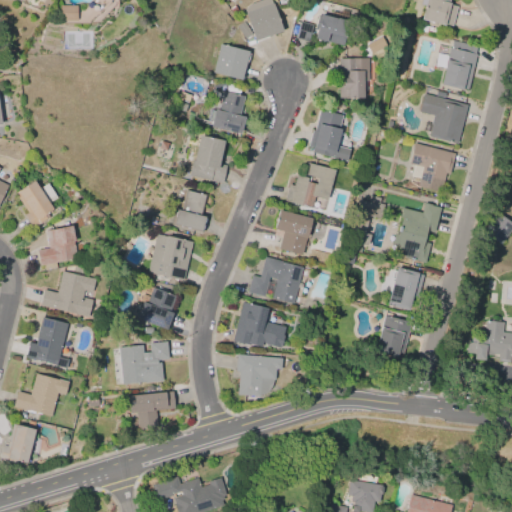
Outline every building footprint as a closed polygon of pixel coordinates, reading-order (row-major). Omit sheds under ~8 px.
[(253,41),(244,13),(245,13),(244,9),(248,4),(260,0),(269,0),(271,3),(272,3),(281,32),(253,41)] [(425,0),(449,0),(448,4),(456,6),(451,26),(444,24),(443,26),(420,20),(425,0)] [(59,5),(76,5),(75,21),(59,21),(59,5)] [(342,46),(313,38),(316,29),(313,29),(317,15),(319,16),(319,15),(335,19),(336,18),(348,21),(342,46)] [(307,41),(295,38),(299,22),(311,25),(307,41)] [(448,47),(450,47),(451,40),(476,46),(474,53),(475,54),(466,89),(461,88),(460,90),(439,84),(448,47)] [(239,80),(212,73),(219,44),(247,51),(239,80)] [(338,98),(338,58),(367,58),(368,91),(361,91),(361,97),(338,98)] [(222,90),(243,95),(238,116),(243,117),(239,135),(209,127),(214,109),(217,110),(222,90)] [(180,91),(189,96),(187,101),(177,97),(180,91)] [(466,105),(456,144),(427,137),(432,115),(418,112),(422,94),(433,97),(435,91),(444,93),(443,99),(466,105)] [(335,146),(348,149),(345,162),(311,154),(312,148),(307,147),(311,130),(313,130),(318,110),(341,115),(337,130),(338,130),(335,146)] [(187,175),(191,160),(193,161),(198,136),(223,141),(218,163),(225,165),(221,183),(187,175)] [(413,143),(453,153),(448,175),(444,174),(439,192),(417,186),(418,182),(409,180),(413,165),(408,163),(413,143)] [(306,163),(334,170),(326,200),(314,196),(311,207),(283,200),(287,184),(292,186),(295,175),(302,177),(306,163)] [(27,213),(14,193),(33,181),(38,188),(46,183),(56,198),(48,203),(52,209),(45,213),(48,217),(31,227),(23,215),(27,213)] [(172,225),(176,210),(180,211),(185,190),(204,195),(199,216),(203,217),(200,231),(172,225)] [(352,246),(355,234),(351,233),(359,200),(367,202),(369,196),(379,198),(378,204),(383,205),(380,219),(369,216),(364,234),(369,235),(367,245),(352,246)] [(423,263),(404,258),(404,256),(395,254),(397,246),(390,244),(392,234),(395,235),(399,218),(398,218),(400,208),(420,213),(422,203),(439,207),(432,233),(427,231),(424,243),(428,244),(423,263)] [(278,210),(310,219),(300,255),(278,249),(282,233),(273,230),(278,210)] [(511,225),(511,227),(499,245),(481,232),(495,213),(511,225)] [(71,226),(74,241),(72,242),(75,259),(55,262),(56,267),(42,270),(42,265),(37,266),(34,250),(47,248),(44,231),(71,226)] [(181,281),(146,272),(155,234),(165,236),(165,235),(191,242),(181,281)] [(258,278),(263,257),(301,267),(291,305),(246,293),(250,276),(258,278)] [(386,305),(395,268),(421,274),(411,312),(386,305)] [(42,289),(55,293),(61,271),(93,279),(90,292),(83,290),(81,297),(91,300),(86,317),(38,304),(42,289)] [(135,318),(141,301),(145,302),(151,287),(174,296),(168,312),(170,313),(164,329),(135,318)] [(231,340),(241,302),(265,309),(262,321),(284,327),(282,335),(283,335),(280,345),(279,345),(278,348),(263,344),(263,343),(261,342),(260,347),(231,340)] [(372,354),(383,316),(409,323),(399,361),(372,354)] [(34,344),(40,318),(65,324),(57,357),(66,359),(64,368),(23,358),(27,342),(34,344)] [(501,332),(511,333),(511,355),(510,355),(509,363),(496,361),(497,356),(483,354),(483,362),(471,361),(472,353),(465,353),(467,342),(470,342),(471,337),(479,338),(480,329),(483,329),(484,321),(502,323),(501,332)] [(110,348),(140,344),(141,353),(149,352),(148,343),(165,341),(167,359),(155,361),(156,363),(159,362),(161,381),(143,383),(143,381),(114,384),(110,348)] [(236,395),(238,372),(234,372),(235,354),(280,358),(279,370),(274,370),(273,380),(272,380),(272,381),(272,383),(271,384),(271,386),(270,387),(269,388),(269,390),(268,391),(267,392),(265,393),(264,393),(262,394),(260,395),(258,395),(258,397),(236,395)] [(29,395),(34,373),(67,382),(63,394),(56,393),(50,418),(38,415),(36,421),(24,418),(26,411),(12,407),(16,391),(29,395)] [(173,409),(154,411),(156,429),(136,431),(134,413),(127,413),(127,406),(121,406),(120,396),(171,391),(173,409)] [(33,430),(25,464),(6,459),(7,454),(0,452),(2,446),(6,447),(11,425),(33,430)] [(150,485),(175,476),(178,484),(196,478),(199,487),(208,484),(207,481),(218,477),(224,495),(221,496),(224,504),(199,511),(174,511),(172,504),(173,503),(170,495),(155,500),(150,485)] [(379,494),(378,503),(372,502),(370,511),(361,511),(357,511),(350,511),(351,506),(352,506),(353,502),(349,502),(350,496),(345,495),(348,480),(380,486),(382,488),(381,494),(379,494)] [(404,511),(409,494),(450,505),(448,511),(404,511)]
